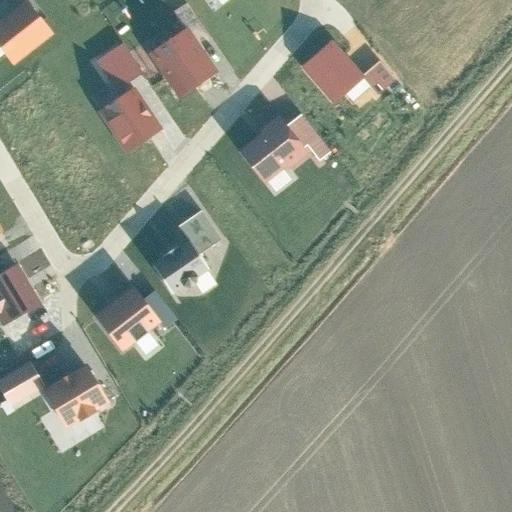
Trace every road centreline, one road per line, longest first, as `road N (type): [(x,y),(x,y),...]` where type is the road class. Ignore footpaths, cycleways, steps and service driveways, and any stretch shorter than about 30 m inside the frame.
road 1 (track): [(511,60),(110,511)]
road 2 (residential): [(303,0),(285,49),(75,284),(0,157)]
